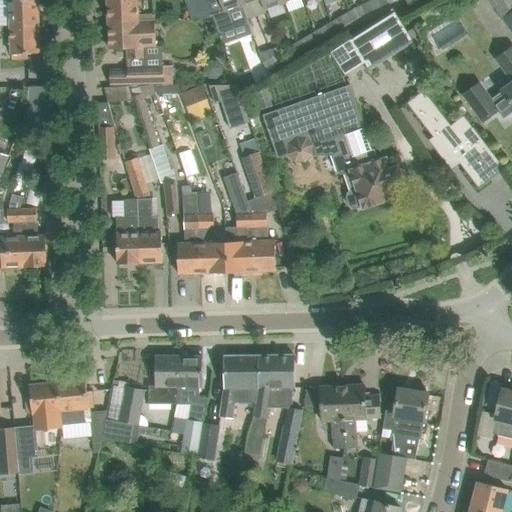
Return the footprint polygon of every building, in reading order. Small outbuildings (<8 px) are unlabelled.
[(0,0),(0,26),(11,26),(39,25),(37,0),(0,0)] [(108,0),(109,22),(140,20),(139,0),(108,0)] [(189,0),(196,18),(212,15),(205,0),(189,0)] [(205,0),(212,15),(217,30),(248,18),(247,15),(241,0),(205,0)] [(241,0),(247,15),(266,9),(263,0),(241,0)] [(263,0),(266,9),(285,2),(284,0),(263,0)] [(373,0),(363,5),(367,13),(382,6),(378,0),(373,0)] [(511,0),(491,0),(504,17),(511,27),(511,28),(511,0)] [(355,8),(343,16),(347,23),(358,16),(367,13),(363,5),(355,8)] [(349,37),(351,39),(365,62),(370,70),(414,42),(393,10),(349,37)] [(343,16),(322,28),(327,35),(347,23),(343,16)] [(157,48),(156,20),(109,22),(110,49),(127,48),(128,59),(146,58),(146,49),(157,48)] [(39,25),(11,26),(12,59),(28,58),(28,53),(40,53),(39,25)] [(322,28),(302,40),(306,47),(327,35),(322,28)] [(346,74),(365,62),(351,39),(332,51),(346,74)] [(287,49),(291,56),(306,47),(302,40),(287,49)] [(480,81),(463,93),(484,122),(498,112),(504,120),(506,119),(505,119),(511,113),(511,46),(495,59),(511,81),(511,84),(493,98),(487,90),(480,81)] [(263,63),(268,70),(279,64),(274,56),(263,63)] [(164,65),(128,66),(128,69),(129,82),(153,81),(170,81),(173,81),(172,64),(164,65)] [(486,76),(480,81),(487,90),(493,86),(486,76)] [(153,81),(141,83),(144,93),(156,90),(154,85),(154,84),(153,81)] [(170,81),(153,81),(156,90),(157,92),(158,94),(171,94),(170,81)] [(201,83),(181,91),(193,121),(214,113),(209,102),(201,83)] [(238,83),(209,84),(215,102),(222,100),(230,128),(250,122),(238,83)] [(351,84),(263,114),(278,156),(278,157),(289,153),(295,161),(306,162),(314,155),(314,154),(315,145),(337,137),(342,151),(338,153),(334,156),(334,159),(337,170),(341,174),(345,174),(351,190),(348,193),(347,197),(349,205),(353,208),(358,209),(399,195),(395,184),(403,182),(398,167),(393,168),(390,169),(389,166),(386,158),(379,161),(374,148),(372,149),(365,128),(366,127),(351,84)] [(125,86),(105,87),(108,102),(128,100),(134,100),(129,85),(125,86)] [(504,168),(464,115),(451,125),(424,90),(408,103),(434,136),(429,140),(452,170),(460,163),(479,187),(504,168)] [(144,94),(134,97),(136,103),(151,149),(160,146),(160,144),(144,94)] [(106,102),(98,103),(100,155),(115,154),(113,126),(106,102)] [(160,146),(151,149),(162,182),(165,182),(168,214),(180,213),(177,181),(174,169),(172,170),(164,145),(160,146)] [(246,156),(242,157),(256,198),(262,196),(273,192),(274,192),(260,151),(246,156)] [(0,152),(0,182),(9,155),(0,152)] [(139,157),(127,161),(128,164),(130,171),(138,199),(137,199),(138,205),(140,263),(163,262),(162,242),(162,230),(160,230),(159,216),(153,216),(153,198),(152,198),(150,192),(151,192),(148,182),(140,158),(139,157)] [(230,240),(231,272),(235,272),(237,274),(243,274),(246,272),(254,271),(253,213),(252,211),(238,172),(224,177),(237,213),(237,218),(238,226),(229,226),(230,240)] [(2,267),(25,266),(23,208),(20,208),(22,202),(23,202),(27,186),(17,183),(10,209),(9,209),(9,222),(15,221),(15,236),(1,236),(2,267)] [(23,208),(25,266),(48,265),(47,241),(61,240),(60,220),(60,186),(47,186),(48,215),(46,215),(47,234),(39,234),(38,220),(38,208),(23,208)] [(179,274),(201,273),(199,215),(200,215),(199,200),(199,192),(184,193),(186,242),(178,242),(179,274)] [(125,217),(116,217),(118,264),(121,263),(122,266),(130,265),(131,263),(140,263),(138,205),(137,199),(124,199),(125,217)] [(199,215),(201,273),(231,272),(230,240),(210,241),(210,228),(215,228),(214,200),(199,200),(200,215),(199,215)] [(253,213),(254,271),(276,271),(275,239),(268,240),(267,211),(252,211),(253,213)] [(235,403),(256,403),(258,387),(259,387),(259,354),(225,355),(225,388),(221,416),(233,418),(235,403)] [(258,387),(256,403),(255,413),(267,415),(269,416),(271,405),(291,405),(290,387),(295,387),(294,354),(259,354),(259,387),(258,387)] [(149,404),(176,404),(179,386),(179,356),(156,355),(156,385),(149,385),(149,404)] [(203,356),(179,356),(179,386),(176,404),(191,404),(191,397),(200,397),(200,386),(203,386),(203,356)] [(62,420),(61,428),(64,428),(63,424),(86,422),(85,408),(89,407),(86,380),(58,383),(62,420)] [(44,430),(61,428),(62,420),(58,383),(30,386),(31,397),(26,398),(27,406),(28,413),(42,412),(44,430)] [(346,443),(346,448),(356,447),(356,431),(368,431),(368,418),(380,418),(380,395),(366,395),(366,385),(342,386),(344,439),(342,439),(342,444),(346,443)] [(128,386),(121,421),(121,422),(134,424),(138,425),(146,390),(128,386)] [(332,448),(346,448),(346,443),(342,444),(342,439),(344,439),(342,386),(319,386),(320,419),(331,419),(332,448)] [(422,438),(424,420),(429,393),(399,388),(397,404),(395,412),(386,410),(383,428),(392,430),(391,440),(404,441),(404,436),(422,438)] [(492,434),(511,438),(511,391),(502,389),(497,414),(484,411),(478,434),(492,437),(492,434)] [(105,419),(107,411),(91,412),(94,444),(101,444),(102,437),(105,419)] [(267,418),(253,415),(242,467),(256,470),(267,418)] [(204,422),(188,418),(182,453),(197,456),(204,422)] [(105,419),(102,437),(130,442),(134,424),(121,422),(105,419)] [(221,425),(204,422),(197,456),(215,460),(221,425)] [(0,425),(0,455),(12,455),(10,424),(0,425)] [(34,425),(15,426),(18,456),(33,455),(37,455),(35,430),(34,425)] [(283,425),(276,458),(291,461),(298,428),(283,425)] [(140,426),(139,434),(151,436),(152,428),(140,426)] [(380,459),(375,487),(402,492),(409,455),(381,451),(379,459),(380,459)] [(331,456),(328,477),(341,480),(344,457),(331,456)] [(360,484),(375,487),(380,459),(379,459),(365,456),(360,484)] [(484,474),(511,480),(511,475),(511,465),(488,459),(484,474)] [(341,480),(328,477),(324,491),(357,499),(360,485),(341,480)] [(479,481),(472,505),(499,511),(501,511),(508,489),(479,481)] [(362,498),(358,511),(400,511),(401,508),(376,501),(376,502),(362,498)]
